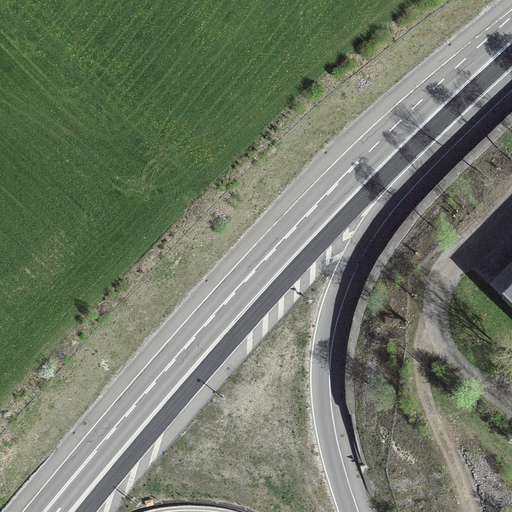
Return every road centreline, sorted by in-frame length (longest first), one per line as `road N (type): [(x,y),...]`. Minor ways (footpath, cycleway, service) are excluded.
road 1 (trunk): [(349,511),(322,384),(337,291),(387,202),(506,81),(511,65)]
road 2 (trunk): [(254,266),(29,511)]
road 3 (trunk): [(254,266),(55,511)]
road 4 (trunk): [(197,376),(363,199),(398,148)]
road 5 (trunk): [(398,148),(313,206),(254,266)]
road 6 (motorway): [(83,511),(197,376)]
road 7 (trunk): [(398,148),(511,41)]
